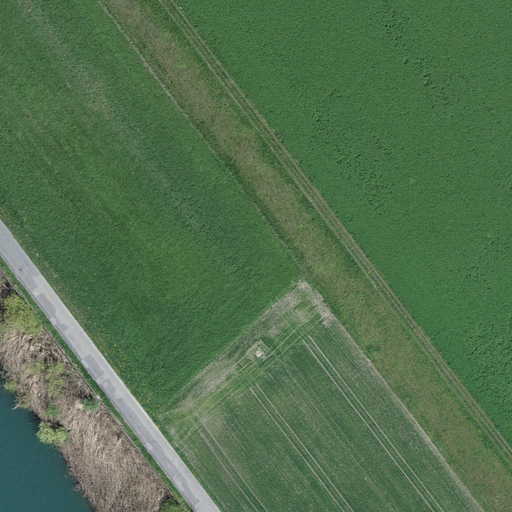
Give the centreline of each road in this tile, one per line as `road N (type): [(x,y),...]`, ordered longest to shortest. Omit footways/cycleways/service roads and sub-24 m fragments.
road 1 (track): [(166,0),(511,456)]
road 2 (unclassified): [(218,511),(0,217)]
